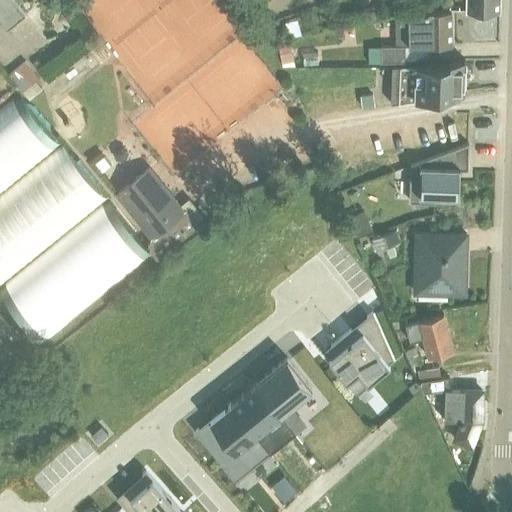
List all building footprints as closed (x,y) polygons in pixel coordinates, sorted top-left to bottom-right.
[(14,0),(0,0),(0,20),(7,29),(26,14),(14,0)] [(465,0),(466,12),(501,12),(501,0),(465,0)] [(406,47),(429,47),(452,46),(452,11),(424,11),(395,17),(396,46),(369,48),(370,64),(406,63),(406,47)] [(279,36),(294,33),(289,14),(274,18),(279,36)] [(290,40),(278,43),(284,68),(285,68),(296,65),(290,40)] [(406,47),(406,63),(429,62),(429,47),(406,47)] [(357,49),(345,49),(345,64),(358,64),(357,49)] [(393,68),(391,104),(464,94),(465,66),(465,60),(450,60),(450,63),(393,68)] [(23,91),(36,80),(39,78),(25,61),(9,74),(19,87),(23,91)] [(36,80),(23,91),(29,99),(42,88),(36,80)] [(374,94),(361,96),(362,108),(376,107),(374,94)] [(26,100),(0,120),(0,187),(58,140),(26,100)] [(411,166),(410,203),(435,204),(436,198),(460,199),(460,171),(468,171),(469,145),(411,166)] [(69,152),(0,208),(0,278),(103,194),(69,152)] [(111,202),(1,293),(40,342),(151,251),(157,258),(199,225),(195,221),(203,214),(189,197),(181,204),(149,165),(115,193),(151,237),(144,243),(111,202)] [(365,212),(348,219),(357,239),(359,238),(363,236),(374,231),(365,212)] [(396,230),(372,240),(377,252),(401,241),(396,230)] [(415,233),(413,293),(466,295),(467,235),(415,233)] [(373,312),(326,350),(335,361),(332,363),(345,379),(387,345),(373,312)] [(0,337),(10,329),(11,328),(0,313),(0,337)] [(444,316),(406,326),(411,343),(423,339),(428,359),(454,352),(444,316)] [(415,348),(406,352),(412,367),(421,363),(415,348)] [(287,358),(256,383),(281,414),(312,389),(287,358)] [(420,382),(441,379),(439,368),(417,371),(420,382)] [(441,379),(420,382),(423,394),(436,392),(436,422),(444,422),(444,429),(456,429),(455,440),(472,447),(482,423),(483,392),(450,390),(448,378),(441,379)] [(237,458),(248,471),(271,453),(238,412),(230,403),(196,431),(225,468),(237,458)] [(237,458),(225,468),(236,481),(248,471),(237,458)] [(147,471),(117,498),(129,511),(179,511),(180,509),(147,471)] [(285,477),(273,487),(285,502),(296,492),(285,477)]
